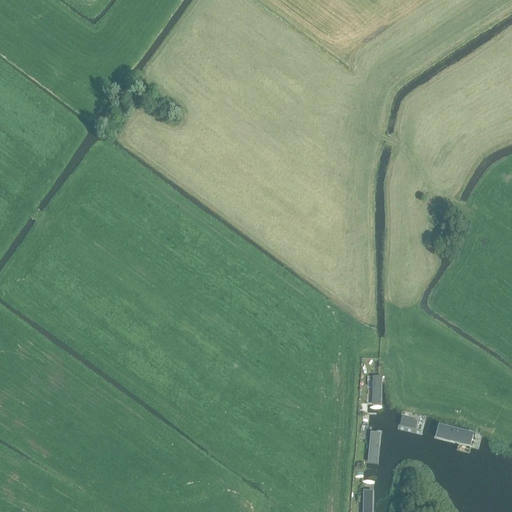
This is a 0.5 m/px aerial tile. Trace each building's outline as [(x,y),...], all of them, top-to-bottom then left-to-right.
[(374,407),(382,407),(382,376),(374,376),(374,407)] [(400,421),(420,426),(421,420),(402,414),(400,421)] [(436,434),(471,442),(474,430),(439,421),(436,434)] [(368,463),(378,464),(381,431),(371,430),(368,463)] [(362,496),(362,511),(370,511),(369,496),(362,496)]
